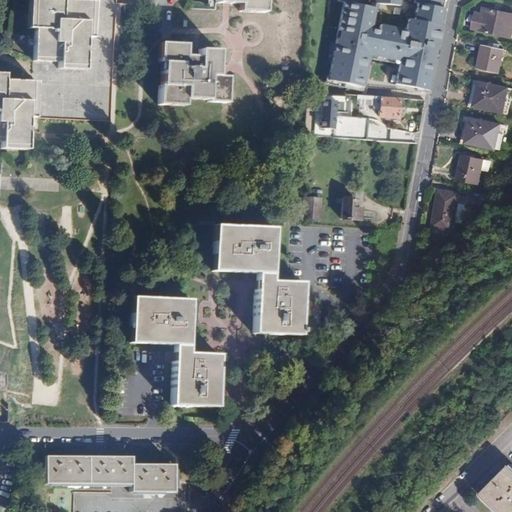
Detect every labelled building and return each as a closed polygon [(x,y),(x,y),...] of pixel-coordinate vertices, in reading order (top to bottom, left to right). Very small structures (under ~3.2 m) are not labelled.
[(34,0),(33,31),(35,31),(34,58),(59,59),(59,66),(83,67),(84,39),(87,39),(89,3),(61,2),(61,0),(34,0)] [(216,0),(217,7),(225,7),(225,0),(231,0),(232,7),(242,7),(242,12),(266,12),(266,0),(216,0)] [(370,28),(375,10),(357,6),(340,4),(328,80),(362,87),(370,57),(398,63),(394,84),(427,91),(442,0),(412,0),(411,7),(410,19),(403,19),(401,33),(396,30),(394,37),(391,27),(379,24),(377,29),(370,28)] [(476,14),(473,27),(511,35),(511,14),(501,12),(500,14),(495,13),(496,11),(484,8),(482,15),(476,14)] [(472,30),(511,39),(511,35),(473,27),(472,30)] [(155,42),(153,69),(157,70),(156,76),(208,80),(207,74),(208,62),(215,62),(216,52),(199,51),(199,57),(185,56),(186,44),(155,42)] [(485,46),(480,71),(501,75),(506,51),(500,49),(495,48),(485,46)] [(0,74),(0,139),(1,140),(1,146),(26,147),(27,119),(29,119),(30,83),(4,82),(4,75),(0,74)] [(208,80),(206,99),(223,102),(226,76),(207,74),(208,80)] [(159,87),(157,104),(182,106),(186,98),(206,99),(208,80),(156,76),(159,87)] [(510,90),(481,84),(476,108),(505,114),(510,90)] [(315,95),(313,137),(377,140),(377,134),(366,133),(366,131),(363,130),(364,124),(372,124),(373,119),(348,117),(348,122),(353,122),(352,129),(344,128),(347,97),(315,95)] [(380,98),(378,117),(398,119),(400,99),(380,98)] [(497,150),(502,126),(473,120),(468,144),(497,150)] [(478,185),(482,160),(462,156),(457,181),(478,185)] [(454,232),(461,195),(440,191),(433,228),(454,232)] [(319,220),(320,201),(304,200),(304,219),(319,220)] [(356,200),(342,200),(341,220),(361,221),(362,210),(356,209),(356,200)] [(213,228),(212,272),(269,274),(271,229),(214,227),(213,227),(213,228)] [(301,283),(255,281),(254,333),(300,335),(300,337),(317,337),(318,310),(313,309),(313,319),(300,318),(301,283)] [(130,345),(174,346),(175,332),(189,332),(190,300),(132,298),(130,345)] [(217,409),(219,355),(189,354),(188,363),(174,363),(172,407),(217,409)] [(131,458),(47,457),(46,484),(92,485),(131,486),(131,492),(173,494),(174,485),(174,466),(131,465),(131,458)] [(511,511),(511,469),(510,468),(481,495),(498,511),(511,511)]
